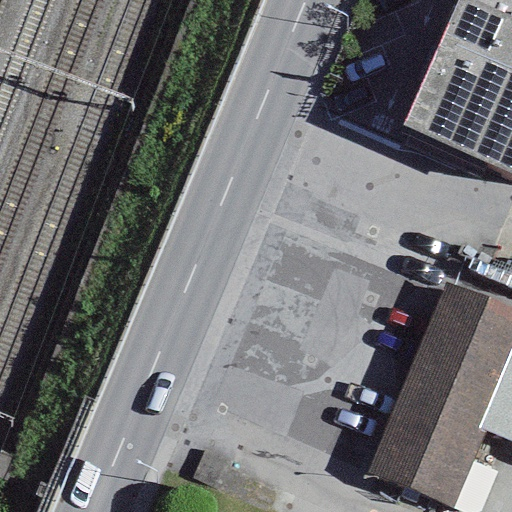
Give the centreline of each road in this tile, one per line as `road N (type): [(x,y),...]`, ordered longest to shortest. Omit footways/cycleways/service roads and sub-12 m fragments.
road 1 (primary): [(91,511),(303,0)]
road 2 (unknown): [(275,68),(511,172)]
